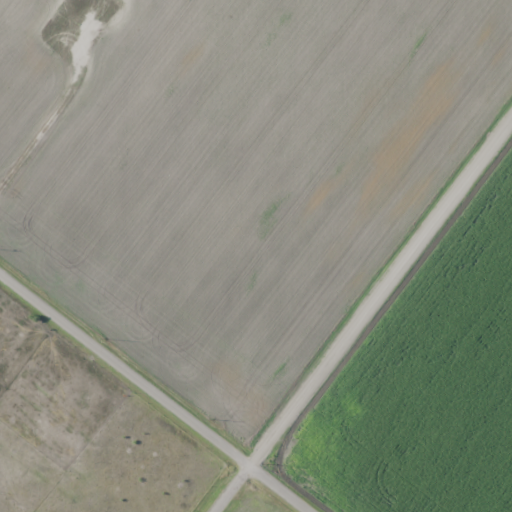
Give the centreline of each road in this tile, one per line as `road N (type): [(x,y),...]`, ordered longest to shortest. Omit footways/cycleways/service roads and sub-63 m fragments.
road 1 (residential): [(227,511),(511,139)]
road 2 (residential): [(300,511),(0,281)]
